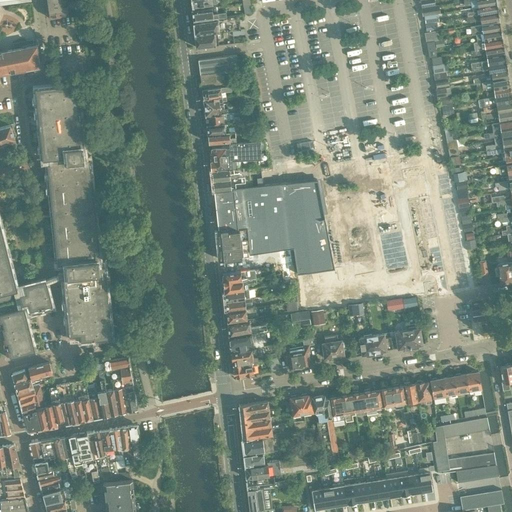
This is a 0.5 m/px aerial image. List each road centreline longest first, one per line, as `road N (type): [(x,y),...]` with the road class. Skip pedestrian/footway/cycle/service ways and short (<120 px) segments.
road 1 (secondary): [(224,395),(177,0)]
road 2 (residential): [(224,395),(451,353)]
road 3 (residential): [(20,436),(155,412)]
